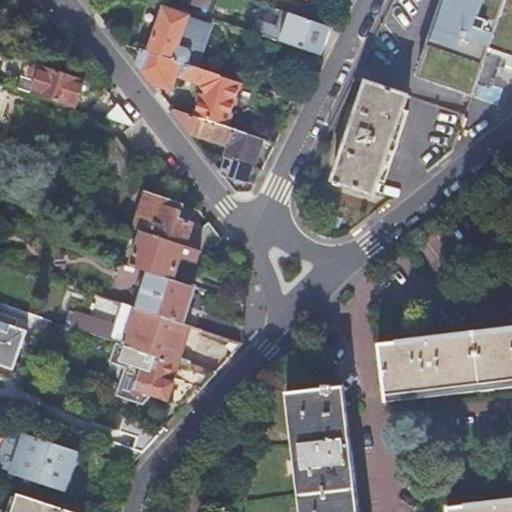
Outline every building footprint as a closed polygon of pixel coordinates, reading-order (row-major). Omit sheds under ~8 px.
[(511,0),(440,0),(414,77),(471,96),(476,81),(490,85),(499,56),(511,60),(511,0)] [(216,21),(213,20),(189,12),(187,20),(163,11),(148,56),(199,72),(216,21)] [(332,30),(292,15),(286,32),(282,44),(319,57),(332,30)] [(282,44),(286,32),(254,21),(250,33),(282,44)] [(199,72),(148,56),(142,54),(137,66),(152,86),(168,90),(174,88),(177,79),(200,87),(203,93),(195,119),(237,133),(251,89),(221,80),(199,72)] [(29,90),(81,107),(86,92),(76,89),(81,77),(23,58),(17,75),(33,80),(29,90)] [(364,82),(379,87),(383,73),(360,66),(356,79),(364,82)] [(402,109),(406,96),(379,87),(364,82),(332,180),(374,194),(377,181),(383,183),(407,111),(402,109)] [(114,103),(107,115),(129,122),(114,103)] [(259,173),(273,146),(237,133),(195,119),(195,118),(171,110),(188,133),(229,148),(225,161),(259,173)] [(87,157),(104,178),(111,179),(135,160),(114,135),(87,157)] [(249,193),(259,173),(225,161),(203,152),(232,191),(249,193)] [(220,239),(207,222),(176,212),(180,202),(144,190),(131,228),(141,232),(198,250),(204,252),(220,239)] [(141,232),(129,268),(148,274),(173,282),(182,257),(195,261),(198,250),(141,232)] [(183,325),(195,289),(173,282),(148,274),(136,310),(183,325)] [(0,374),(9,378),(12,369),(13,369),(26,331),(0,322),(0,304),(0,303),(0,374)] [(72,327),(115,341),(179,362),(191,327),(183,325),(136,310),(128,332),(75,315),(72,327)] [(511,326),(379,341),(386,397),(511,383),(511,326)] [(169,398),(184,409),(216,375),(179,362),(115,341),(108,365),(124,370),(114,398),(141,407),(150,397),(166,402),(169,398)] [(300,511),(358,511),(344,390),(287,396),(300,511)] [(166,429),(114,412),(108,429),(136,439),(151,445),(166,429)] [(78,454),(8,431),(0,455),(0,470),(66,493),(78,454)] [(151,445),(136,439),(133,450),(143,453),(151,445)] [(99,461),(127,470),(143,453),(133,450),(107,440),(99,461)] [(68,511),(18,495),(12,511),(68,511)] [(511,511),(511,495),(452,502),(453,511),(511,511)]
